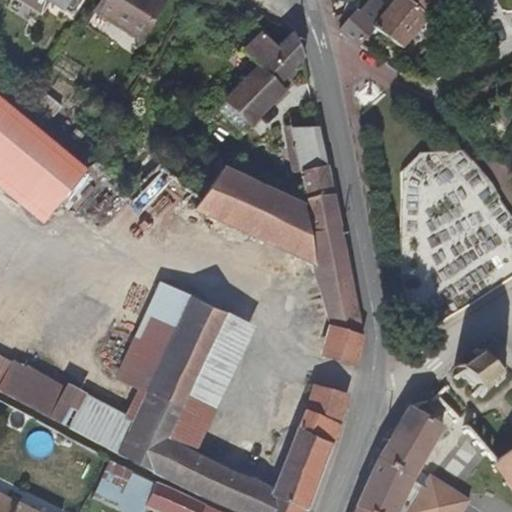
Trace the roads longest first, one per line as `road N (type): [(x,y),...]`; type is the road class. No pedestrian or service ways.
road 1 (tertiary): [(375,377),(373,323),(321,50),(302,0)]
road 2 (residential): [(375,377),(399,378),(511,310)]
road 3 (tertiary): [(331,511),(375,377)]
